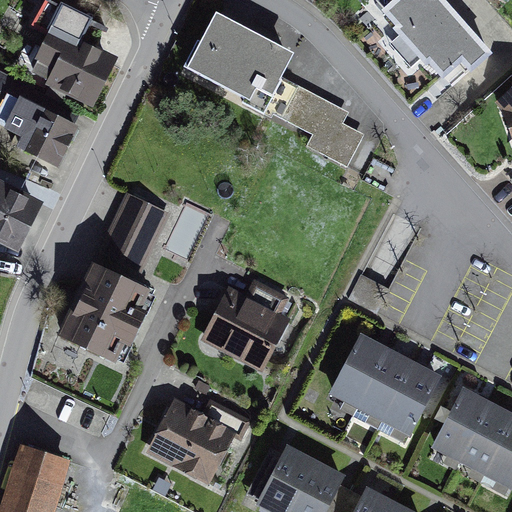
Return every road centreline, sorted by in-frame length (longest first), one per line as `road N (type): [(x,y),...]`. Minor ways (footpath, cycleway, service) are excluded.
road 1 (unclassified): [(171,14),(41,280),(0,420)]
road 2 (residential): [(269,0),(328,40),(511,251)]
